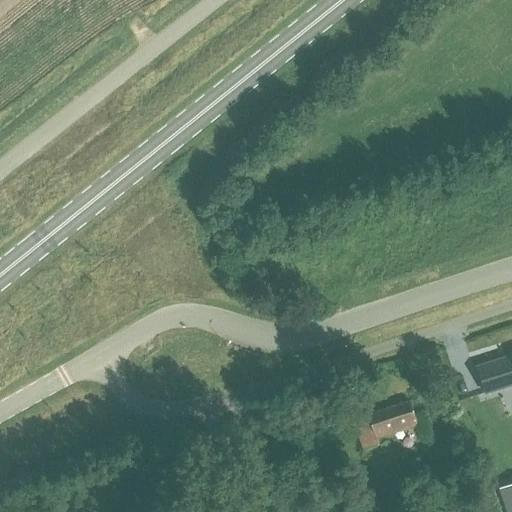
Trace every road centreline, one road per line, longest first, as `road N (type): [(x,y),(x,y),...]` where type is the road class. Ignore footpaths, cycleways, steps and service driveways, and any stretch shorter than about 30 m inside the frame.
road 1 (primary): [(0,276),(344,0)]
road 2 (residential): [(101,357),(171,315),(197,312),(293,338),(511,265)]
road 3 (residential): [(235,390),(511,307)]
road 4 (unclassified): [(0,172),(217,0)]
road 5 (residential): [(235,390),(146,406),(123,392),(101,357)]
road 6 (residential): [(284,511),(235,390)]
